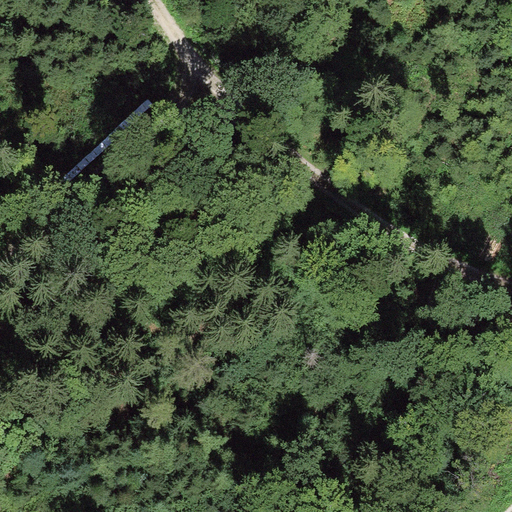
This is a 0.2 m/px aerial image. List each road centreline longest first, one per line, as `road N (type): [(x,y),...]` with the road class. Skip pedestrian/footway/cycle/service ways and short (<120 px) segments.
road 1 (track): [(135,0),(206,89),(322,195),(448,265),(511,286)]
road 2 (track): [(0,278),(206,89)]
road 3 (track): [(338,0),(331,16),(206,89)]
